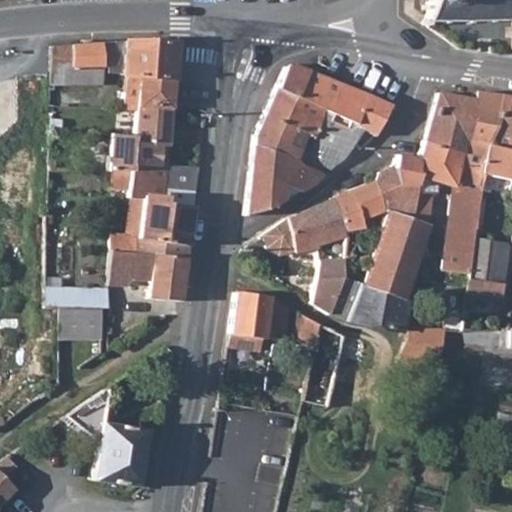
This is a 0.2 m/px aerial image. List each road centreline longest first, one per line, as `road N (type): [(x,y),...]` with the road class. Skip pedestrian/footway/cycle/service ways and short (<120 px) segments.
road 1 (secondary): [(257,21),(235,90),(170,511)]
road 2 (tertiary): [(0,24),(257,21)]
road 3 (secondary): [(372,20),(397,48),(511,73)]
